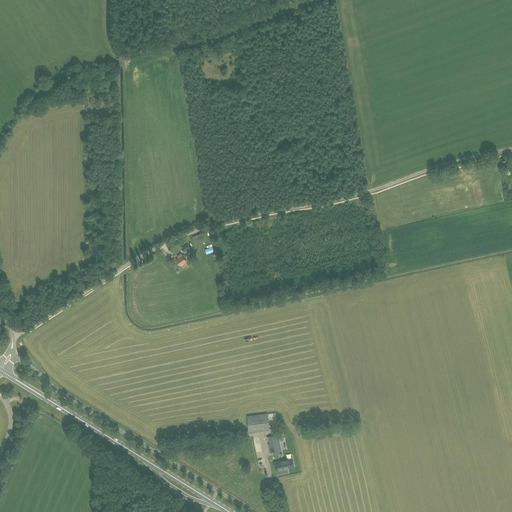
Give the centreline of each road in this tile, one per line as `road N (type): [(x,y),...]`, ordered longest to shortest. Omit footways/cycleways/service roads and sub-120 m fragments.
road 1 (track): [(200,228),(511,150)]
road 2 (unclassified): [(250,511),(64,396),(13,355)]
road 3 (primary): [(229,511),(0,370)]
